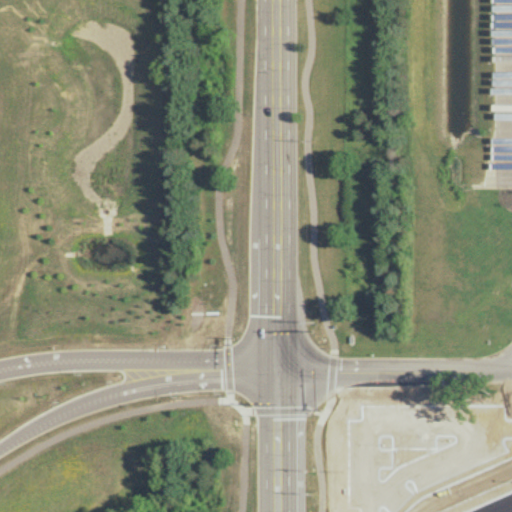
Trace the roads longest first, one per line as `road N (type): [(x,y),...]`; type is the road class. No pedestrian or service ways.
road 1 (tertiary): [(272,511),(270,0)]
road 2 (residential): [(0,436),(93,389),(157,376),(272,370)]
road 3 (residential): [(272,370),(229,357),(108,352),(0,361)]
